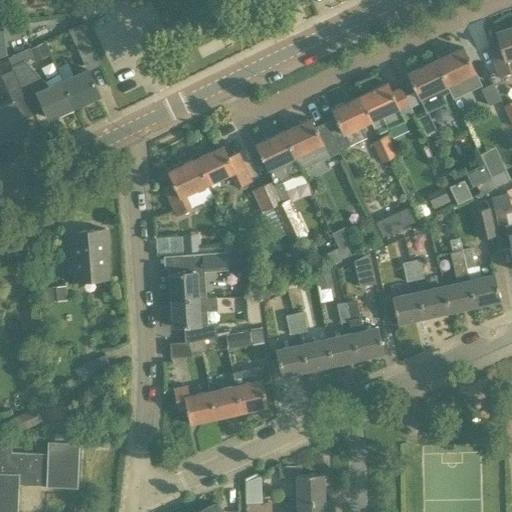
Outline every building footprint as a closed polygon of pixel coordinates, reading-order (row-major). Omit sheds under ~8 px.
[(100,65),(82,23),(68,29),(86,69),(87,69),(88,70),(100,65)] [(505,59),(511,57),(511,26),(496,31),(499,41),(487,45),(498,77),(509,73),(505,59)] [(43,42),(29,48),(33,56),(34,58),(47,52),(43,42)] [(435,59),(449,90),(453,98),(479,86),(480,86),(476,77),(474,72),(462,46),(435,59)] [(449,90),(435,59),(407,72),(424,108),(414,112),(415,113),(425,136),(436,131),(427,112),(446,103),(441,93),(449,90)] [(71,108),(73,107),(61,81),(47,87),(46,84),(24,60),(11,66),(12,69),(23,94),(33,114),(44,109),(48,118),(57,114),(59,117),(73,111),(71,108)] [(22,119),(33,114),(23,94),(12,69),(0,75),(10,97),(11,99),(13,103),(15,103),(22,119)] [(61,81),(73,107),(82,103),(83,106),(97,100),(96,97),(99,95),(87,69),(86,70),(61,81)] [(401,87),(391,91),(387,82),(359,95),(370,121),(373,128),(384,123),(387,129),(404,120),(403,119),(414,114),(401,87)] [(480,89),(488,106),(500,100),(493,83),(480,89)] [(331,108),(336,117),(325,122),(339,152),(349,145),(366,137),(360,125),(370,121),(359,95),(331,108)] [(511,100),(503,105),(511,125),(511,100)] [(0,109),(0,138),(1,140),(9,136),(11,139),(25,133),(23,130),(27,128),(22,119),(15,103),(13,103),(0,109)] [(283,131),(298,164),(309,159),(308,156),(324,149),(328,157),(339,152),(325,122),(315,127),(310,118),(283,131)] [(298,164),(283,131),(255,144),(267,169),(268,169),(273,180),(263,185),(273,206),(290,242),(307,234),(282,182),(302,173),(298,164)] [(379,139),(372,142),(376,152),(391,145),(387,135),(379,139)] [(387,159),(396,156),(391,145),(376,152),(381,162),(387,159)] [(195,159),(207,184),(208,184),(229,174),(236,188),(252,181),(238,152),(227,157),(222,146),(195,159)] [(191,209),(184,195),(207,184),(195,159),(168,171),(173,182),(163,187),(176,216),(191,209)] [(471,184),(490,176),(484,163),(466,171),(471,184)] [(509,180),(504,170),(490,177),(495,187),(509,180)] [(495,187),(490,177),(489,178),(476,184),(480,194),(495,187)] [(471,197),(463,180),(449,186),(457,204),(471,197)] [(251,190),(262,212),(273,206),(263,185),(255,189),(251,190)] [(444,189),(428,197),(433,209),(450,201),(444,189)] [(505,215),(505,214),(507,213),(503,193),(502,194),(494,196),(490,197),(495,217),(505,215)] [(404,226),(415,221),(408,206),(397,211),(404,226)] [(495,236),(489,208),(487,208),(473,211),(472,211),(478,240),(479,240),(494,236),(495,236)] [(74,281),(110,278),(106,227),(70,230),(74,281)] [(181,235),(182,252),(200,251),(200,245),(199,234),(181,235)] [(475,304),(469,278),(468,279),(465,268),(467,268),(460,238),(449,240),(451,250),(452,252),(449,252),(456,281),(444,284),(449,310),(475,304)] [(356,248),(352,241),(337,248),(343,258),(357,251),(356,248)] [(326,267),(332,264),(343,258),(337,248),(321,256),(325,264),(326,267)] [(469,248),(463,250),(467,268),(474,266),(470,248),(469,248)] [(170,272),(171,298),(205,296),(203,271),(227,270),(226,252),(175,256),(176,272),(170,272)] [(279,264),(287,281),(303,272),(294,256),(279,264)] [(354,259),(353,260),(359,286),(375,283),(369,256),(354,259)] [(424,278),(419,259),(412,261),(416,280),(424,278)] [(402,263),(406,282),(416,280),(412,261),(402,263)] [(332,287),(329,271),(314,274),(318,290),(332,287)] [(469,278),(475,304),(501,298),(495,272),(469,278)] [(449,310),(444,284),(418,290),(424,316),(449,310)] [(424,316),(418,290),(392,296),(398,321),(424,316)] [(281,296),(285,312),(301,309),(298,292),(281,296)] [(205,298),(205,296),(171,298),(173,325),(185,325),(186,341),(186,342),(188,341),(204,338),(204,339),(216,336),(215,322),(207,323),(206,311),(217,311),(216,297),(205,298)] [(357,298),(346,301),(350,320),(361,317),(357,298)] [(350,320),(346,301),(344,301),(330,304),(334,323),(350,320)] [(294,314),(298,333),(307,331),(303,312),(294,314)] [(293,314),(285,316),(289,335),(298,333),(294,314),(293,314)] [(361,317),(350,320),(353,331),(358,357),(384,352),(379,325),(363,329),(361,317)] [(251,329),(253,344),(262,343),(260,328),(251,329)] [(227,348),(238,345),(235,331),(224,333),(227,348)] [(307,331),(298,333),(300,343),(302,342),(308,369),(333,363),(327,337),(309,341),(307,331)] [(327,337),(333,363),(358,357),(353,331),(327,337)] [(206,348),(204,339),(204,338),(188,341),(191,352),(192,351),(201,349),(206,348)] [(188,341),(186,342),(186,341),(171,342),(172,357),(193,356),(192,351),(191,352),(188,341)] [(281,374),(308,369),(302,342),(300,343),(276,348),(277,356),(281,374)] [(106,354),(82,365),(82,366),(77,368),(82,379),(88,376),(88,377),(111,367),(106,354)] [(235,383),(242,411),(268,405),(261,377),(258,367),(253,368),(233,372),(235,383)] [(242,411),(235,383),(210,389),(216,417),(242,411)] [(187,384),(174,387),(179,410),(187,408),(190,423),(216,417),(210,389),(189,394),(187,384)] [(49,422),(69,416),(63,399),(43,406),(49,422)] [(12,434),(41,422),(36,408),(7,421),(12,434)] [(48,440),(48,452),(12,450),(10,438),(0,437),(0,511),(18,511),(19,484),(78,486),(80,441),(48,440)] [(279,476),(296,475),(297,499),(323,499),(323,474),(301,474),(301,466),(279,467),(279,476)] [(245,474),(246,500),(261,500),(261,474),(245,474)] [(297,511),(323,511),(323,499),(297,499),(297,511)] [(221,511),(217,501),(193,511),(221,511)] [(73,511),(72,511),(80,511),(81,502),(73,502),(72,511),(73,511)]
